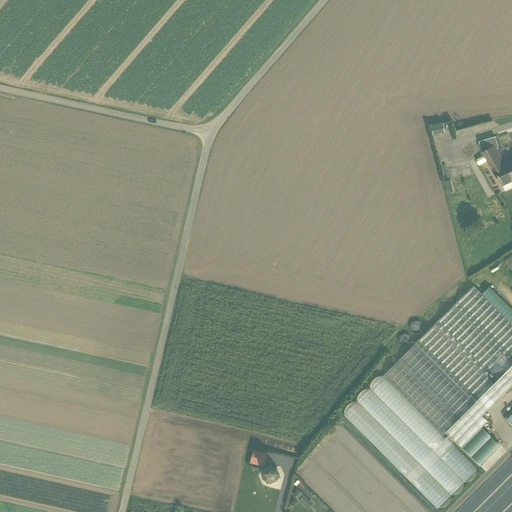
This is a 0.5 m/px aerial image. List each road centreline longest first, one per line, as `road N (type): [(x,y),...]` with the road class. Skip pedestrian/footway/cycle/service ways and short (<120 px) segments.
road 1 (track): [(0,89),(208,135),(325,0)]
road 2 (track): [(124,511),(208,135)]
